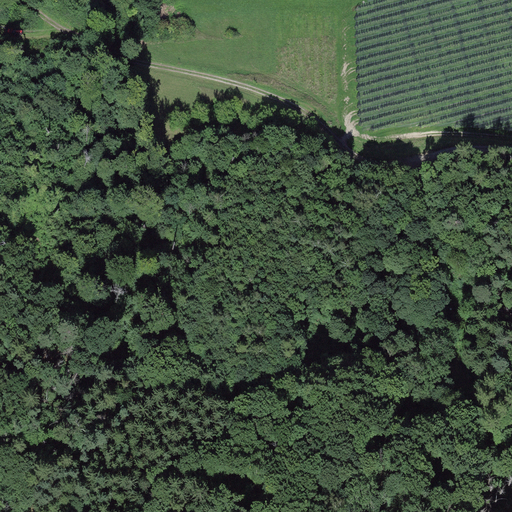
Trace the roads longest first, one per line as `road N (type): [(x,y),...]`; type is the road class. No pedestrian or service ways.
road 1 (track): [(511,151),(460,150),(415,166),(374,167),(294,105),(94,52),(8,0)]
road 2 (track): [(415,166),(451,366),(481,389),(511,390)]
